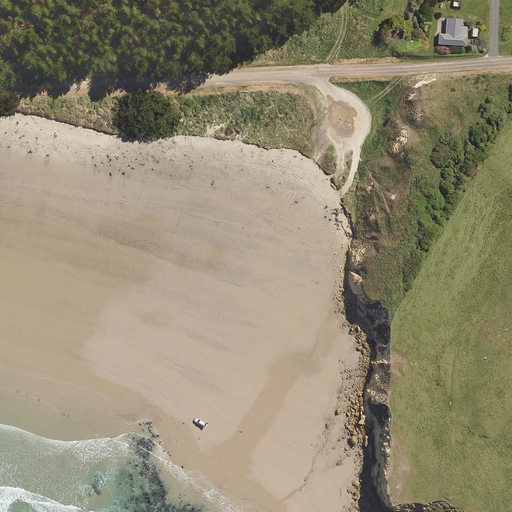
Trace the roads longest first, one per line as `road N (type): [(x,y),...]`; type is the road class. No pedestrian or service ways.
road 1 (unclassified): [(0,89),(511,60)]
road 2 (track): [(308,71),(346,112),(357,146),(351,178),(336,198)]
